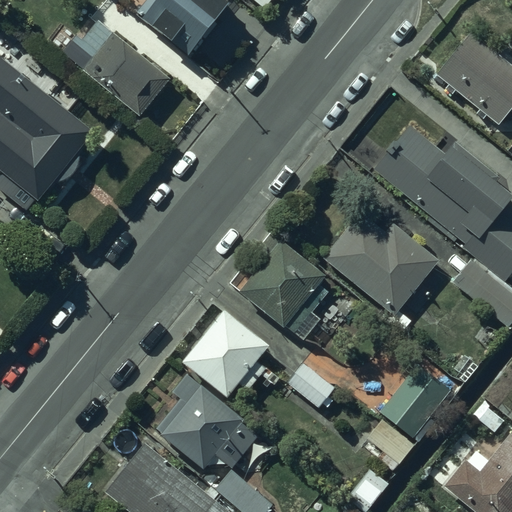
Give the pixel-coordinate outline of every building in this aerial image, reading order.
[(182,62),(225,10),(213,0),(156,0),(137,24),(182,62)] [(271,0),(248,0),(263,11),(271,0)] [(140,120),(169,83),(96,25),(81,43),(76,39),(61,58),(140,120)] [(511,73),(464,34),(424,83),(493,140),(506,124),(511,129),(511,73)] [(93,138),(0,62),(0,175),(38,206),(93,138)] [(410,135),(376,176),(511,286),(511,284),(511,235),(499,225),(511,209),(511,205),(452,157),(446,164),(410,135)] [(359,221),(324,264),(393,320),(438,265),(396,231),(386,243),(359,221)] [(281,248),(239,299),(283,335),(326,284),(281,248)] [(511,295),(475,266),(455,290),(507,332),(511,326),(511,295)] [(221,319),(181,368),(225,404),(265,355),(221,319)] [(303,367),(287,387),(319,414),(335,394),(303,367)] [(420,373),(382,419),(413,444),(451,398),(420,373)] [(181,408),(156,439),(199,474),(210,461),(228,475),(256,441),(184,382),(171,399),(181,408)] [(483,401),(469,417),(493,434),(505,418),(483,401)] [(399,470),(414,451),(382,425),(367,444),(399,470)] [(443,490),(470,511),(511,511),(511,435),(510,435),(488,462),(475,452),(443,490)] [(98,500),(113,511),(218,511),(140,449),(98,500)] [(359,511),(367,511),(388,488),(371,474),(348,503),(359,511)] [(215,494),(236,511),(266,511),(269,509),(229,476),(215,494)]
